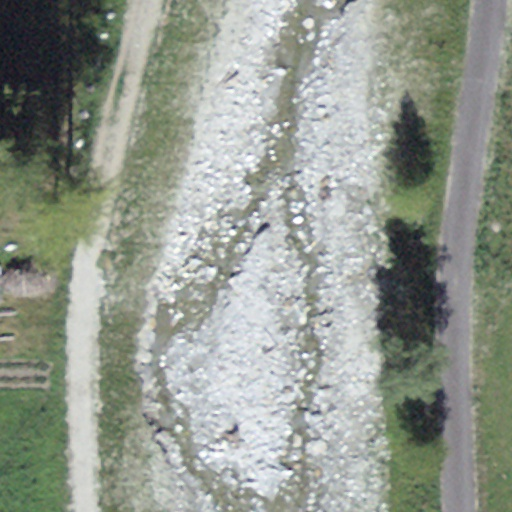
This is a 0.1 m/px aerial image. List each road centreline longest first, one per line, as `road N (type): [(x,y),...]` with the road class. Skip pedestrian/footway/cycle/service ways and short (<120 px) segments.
road 1 (track): [(86,511),(85,265),(148,0)]
road 2 (unclassified): [(489,0),(456,253),(460,511)]
